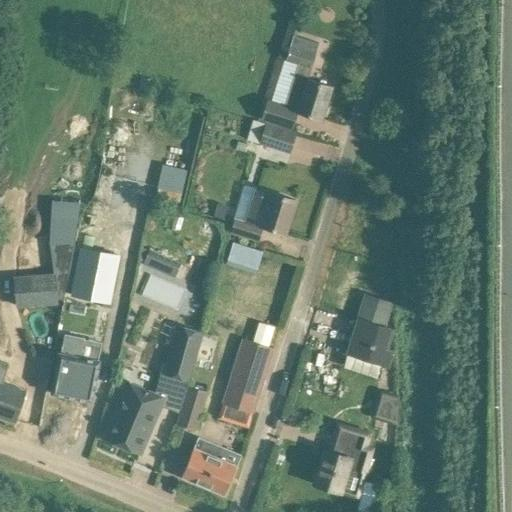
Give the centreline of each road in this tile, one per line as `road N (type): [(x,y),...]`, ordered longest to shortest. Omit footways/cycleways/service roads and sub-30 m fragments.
road 1 (unclassified): [(234,511),(376,69),(378,0)]
road 2 (unclassified): [(0,444),(164,511)]
